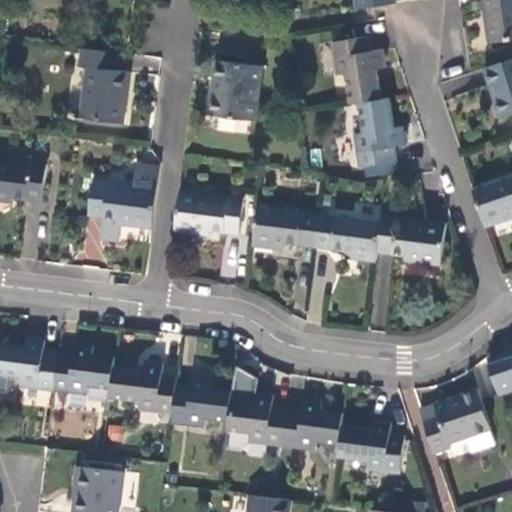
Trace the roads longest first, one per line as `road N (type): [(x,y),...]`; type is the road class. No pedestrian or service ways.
road 1 (residential): [(493,309),(431,359),(308,354),(243,321),(150,309)]
road 2 (residential): [(493,309),(417,45),(446,34),(442,0)]
road 3 (residential): [(150,309),(188,0)]
road 4 (residential): [(150,309),(0,287)]
